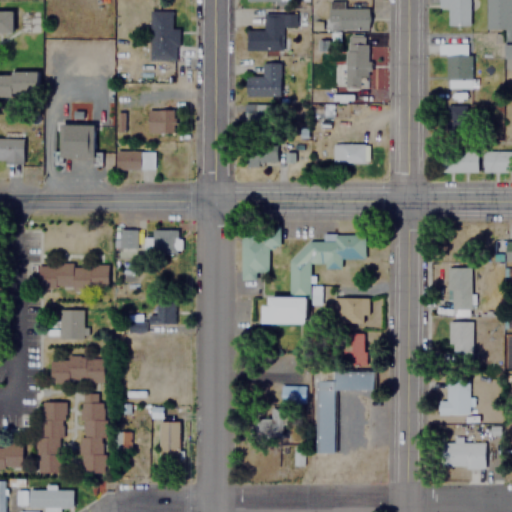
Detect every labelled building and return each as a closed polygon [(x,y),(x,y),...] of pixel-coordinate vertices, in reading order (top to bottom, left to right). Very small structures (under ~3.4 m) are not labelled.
[(468,0),(438,0),(438,8),(446,8),(446,25),(468,25),(468,0)] [(504,59),(511,59),(511,0),(486,0),(486,29),(504,29),(504,59)] [(368,7),(327,7),(327,22),(337,22),(337,29),(368,29),(368,7)] [(11,10),(0,10),(0,35),(11,35),(11,10)] [(177,27),(170,27),(170,10),(147,10),(147,60),(177,60),(177,27)] [(282,51),(282,26),(295,26),(295,13),(262,13),(262,30),(243,30),(243,51),(282,51)] [(344,35),(345,85),(368,85),(367,35),(344,35)] [(469,43),(437,43),(437,54),(445,54),(445,88),(469,88),(469,43)] [(279,61),(260,61),(260,75),(244,75),(244,96),(279,96),(279,61)] [(36,70),(0,70),(0,96),(36,96),(36,70)] [(243,103),(243,126),(273,126),(273,103),(243,103)] [(465,105),(444,105),(444,138),(465,138),(465,105)] [(145,109),(145,131),(173,131),(173,109),(145,109)] [(57,157),(93,157),(93,123),(57,123),(57,157)] [(0,160),(21,161),(21,138),(0,137),(0,160)] [(366,162),(366,143),(331,143),(331,162),(366,162)] [(276,163),(276,146),(246,146),(246,163),(276,163)] [(113,169),(153,169),(153,149),(113,149),(113,169)] [(476,172),(476,151),(441,151),(441,172),(476,172)] [(511,151),(481,151),(481,172),(511,172),(511,151)] [(178,252),(178,228),(150,228),(150,252),(178,252)] [(135,248),(135,230),(117,230),(117,248),(135,248)] [(266,271),(266,247),(278,247),(278,235),(239,234),(238,279),(255,279),(255,271),(266,271)] [(307,324),(307,264),(322,264),(322,269),(340,269),(340,259),(363,259),(363,234),(322,234),(322,240),(304,241),(304,253),(286,253),(287,297),(266,297),(266,305),(260,305),(260,324),(307,324)] [(106,290),(106,263),(35,262),(35,289),(106,290)] [(469,309),(469,267),(446,267),(446,309),(469,309)] [(311,305),(322,305),(322,286),(311,286),(311,305)] [(367,298),(331,298),(331,323),(367,323),(367,298)] [(172,299),(151,299),(151,324),(172,324),(172,299)] [(57,338),(81,338),(81,309),(57,309),(57,338)] [(129,332),(147,331),(146,321),(128,321),(129,332)] [(471,321),(447,321),(447,361),(471,361),(471,321)] [(363,365),(363,333),(339,334),(340,366),(363,365)] [(48,356),(48,382),(102,382),(102,356),(48,356)] [(333,391),(371,391),(372,371),(313,370),(312,453),(332,453),(333,391)] [(444,402),(437,402),(437,414),(467,414),(467,379),(444,379),(444,402)] [(302,386),(279,386),(279,403),(302,403),(302,386)] [(79,473),(104,473),(103,401),(97,401),(97,392),(79,393),(79,473)] [(36,472),(60,472),(60,402),(36,402),(36,472)] [(269,406),(266,431),(289,434),(292,409),(269,406)] [(125,432),(114,432),(114,450),(125,450),(125,432)] [(20,442),(0,442),(0,467),(21,467),(20,442)] [(483,442),(439,442),(439,468),(483,468),(483,442)] [(71,489),(15,488),(14,507),(71,508),(71,489)]
